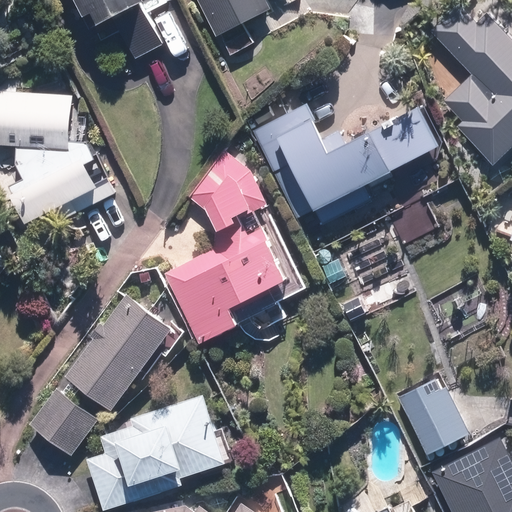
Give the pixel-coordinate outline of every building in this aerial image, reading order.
[(85,0),(91,12),(100,7),(108,24),(119,18),(141,62),(170,48),(150,5),(153,4),(151,0),(85,0)] [(202,0),(220,35),(273,8),(268,0),(202,0)] [(511,153),(511,26),(493,6),(482,17),(465,0),(463,0),(434,28),(474,71),(441,102),(500,165),(511,153)] [(78,97),(0,91),(0,142),(22,144),(21,163),(29,176),(13,186),(34,222),(64,204),(74,221),(127,189),(118,175),(103,184),(89,161),(84,164),(78,155),(78,97)] [(257,129),(300,214),(320,204),(329,221),(376,198),(367,181),(443,143),(423,103),(350,139),(343,125),(328,133),(312,101),(257,129)] [(212,199),(224,224),(271,200),(253,166),(226,151),(195,196),(200,201),(212,199)] [(430,227),(418,204),(392,218),(404,241),(430,227)] [(215,237),(219,243),(166,269),(200,339),(243,319),(235,303),(294,274),(270,225),(261,230),(255,218),(215,237)] [(0,280),(12,267),(0,255),(0,280)] [(177,325),(130,291),(70,373),(74,376),(65,389),(60,386),(33,423),(75,454),(102,417),(77,398),(85,387),(113,408),(157,348),(169,357),(181,340),(171,333),(177,325)] [(427,382),(402,394),(430,452),(473,431),(450,383),(432,392),(427,382)] [(88,453),(104,507),(189,482),(186,474),(234,459),(213,387),(133,411),(137,424),(107,433),(111,446),(88,453)] [(511,511),(511,450),(503,433),(434,468),(457,511),(511,511)] [(165,511),(219,511),(201,502),(184,505),(165,511)] [(399,511),(394,502),(374,511),(399,511)]
